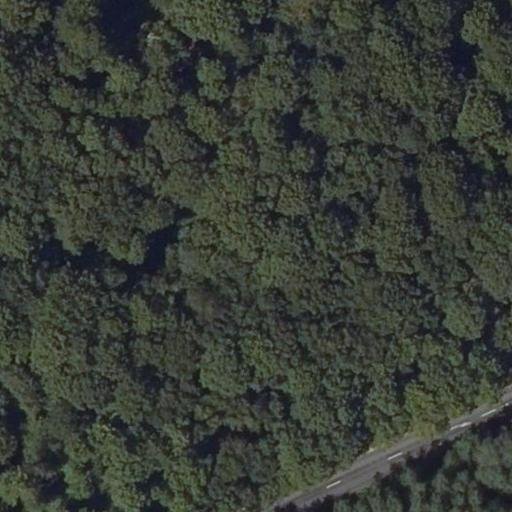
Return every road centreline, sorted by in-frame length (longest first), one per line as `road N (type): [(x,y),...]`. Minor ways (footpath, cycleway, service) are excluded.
road 1 (track): [(0,253),(511,334)]
road 2 (primary): [(263,511),(511,400)]
